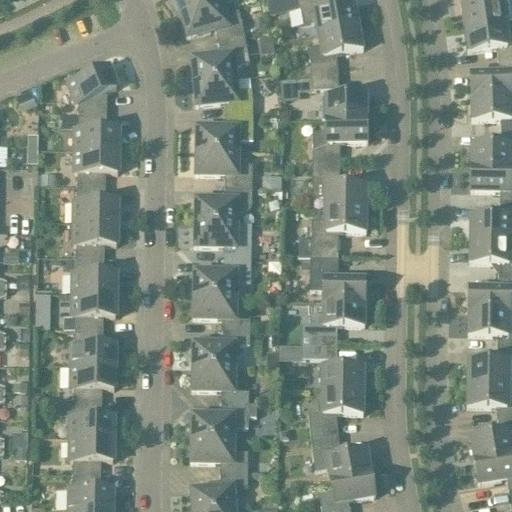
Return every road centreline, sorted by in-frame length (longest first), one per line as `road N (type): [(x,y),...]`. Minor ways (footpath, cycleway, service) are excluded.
road 1 (residential): [(445,511),(432,434),(434,95),(421,0)]
road 2 (residential): [(389,0),(404,124),(400,431),(413,511)]
road 3 (residential): [(149,511),(155,108),(141,28)]
road 4 (residential): [(0,84),(141,28)]
